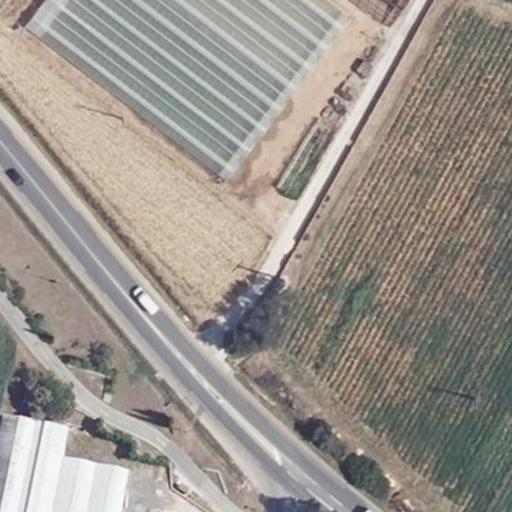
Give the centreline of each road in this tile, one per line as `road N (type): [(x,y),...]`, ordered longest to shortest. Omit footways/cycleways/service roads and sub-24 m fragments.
road 1 (unclassified): [(194,367),(296,251),(430,0)]
road 2 (primary): [(0,140),(194,367)]
road 3 (primary): [(194,367),(306,483)]
